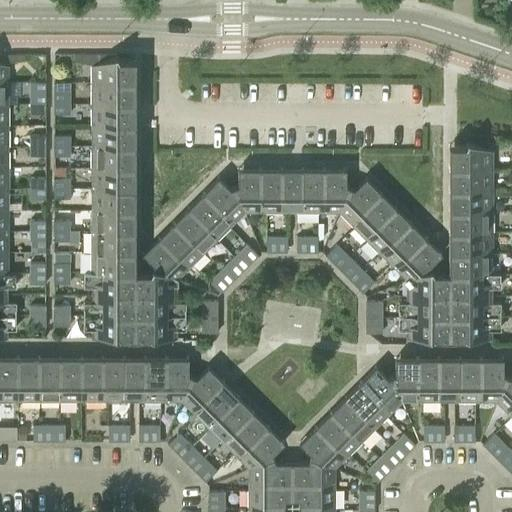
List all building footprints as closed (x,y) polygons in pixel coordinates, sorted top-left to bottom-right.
[(116,53),(91,64),(91,81),(128,81),(134,81),(134,58),(128,58),(118,58),(116,53)] [(30,81),(30,91),(45,91),(45,81),(30,81)] [(54,81),(54,91),(69,91),(69,81),(54,81)] [(128,81),(91,81),(91,102),(127,102),(134,102),(134,81),(128,81)] [(30,102),(45,101),(45,91),(30,91),(30,102)] [(69,91),(54,91),(54,102),(69,102),(69,91)] [(45,101),(30,102),(30,112),(45,112),(45,101)] [(69,112),(69,102),(54,102),(54,112),(69,112)] [(127,102),(91,102),(90,123),(127,123),(134,124),(134,102),(127,102)] [(127,123),(90,123),(90,144),(127,144),(134,145),(134,124),(127,123)] [(30,134),(31,144),(46,144),(46,134),(30,134)] [(54,144),(69,144),(69,134),(54,134),(54,144)] [(456,144),(449,144),(449,166),(456,166),(491,166),(491,151),(467,139),(465,144),(456,144)] [(46,156),(46,144),(31,144),(31,156),(46,156)] [(69,144),(54,144),(54,156),(69,156),(69,144)] [(127,144),(90,144),(90,166),(127,166),(134,166),(134,145),(127,144)] [(127,166),(90,166),(90,187),(127,187),(134,187),(134,166),(127,166)] [(456,166),(449,166),(449,187),(456,187),(491,187),(491,166),(456,166)] [(237,183),(234,185),(244,211),(259,211),(259,167),(237,167),(237,183)] [(282,167),(259,167),(259,211),(282,211),(282,192),(282,174),(282,167)] [(301,167),(282,167),(282,174),(282,192),(282,211),(287,211),(301,211),(301,189),(301,167)] [(323,168),(301,167),(301,189),(301,211),(323,211),(323,168)] [(346,168),(323,168),(323,211),(338,211),(349,185),(346,184),(346,168)] [(218,175),(202,191),(233,222),(244,211),(234,185),(230,187),(218,175)] [(30,176),(30,186),(46,186),(46,176),(30,176)] [(54,187),(69,187),(69,176),(54,176),(54,187)] [(349,185),(338,211),(349,221),(381,192),(365,176),(353,187),(349,185)] [(46,199),(46,186),(30,186),(30,199),(46,199)] [(69,187),(54,187),(54,199),(69,198),(69,187)] [(127,187),(90,187),(90,208),(127,208),(134,208),(134,187),(127,187)] [(456,187),(449,187),(449,209),(456,209),(491,209),(491,187),(456,187)] [(202,191),(187,206),(218,236),(233,222),(202,191)] [(381,192),(349,221),(364,236),(396,207),(381,192)] [(187,206),(172,221),(203,251),(218,236),(187,206)] [(396,207),(364,236),(379,251),(411,222),(396,207)] [(127,208),(90,208),(90,229),(127,229),(134,229),(134,208),(127,208)] [(456,209),(449,209),(449,230),(456,230),(491,230),(491,209),(456,209)] [(30,218),(30,229),(46,229),(46,218),(30,218)] [(54,229),(69,229),(69,218),(54,218),(54,229)] [(172,221),(157,235),(188,266),(203,251),(172,221)] [(411,222),(379,251),(394,266),(426,237),(411,222)] [(46,241),(46,229),(30,229),(30,240),(46,241)] [(69,229),(54,229),(54,240),(69,240),(69,229)] [(127,229),(90,229),(89,251),(127,251),(134,251),(134,229),(127,229)] [(456,230),(449,230),(449,251),(456,251),(491,251),(491,230),(456,230)] [(157,235),(141,251),(153,263),(151,267),(177,277),(188,266),(157,235)] [(276,251),(276,235),(266,235),(266,251),(276,251)] [(287,235),(276,235),(276,251),(287,251),(287,235)] [(296,251),(307,251),(307,235),(296,235),(296,251)] [(317,235),(307,235),(307,251),(317,251),(317,235)] [(426,237),(394,266),(405,277),(431,267),(430,263),(441,252),(426,237)] [(247,243),(239,251),(250,261),(258,254),(247,243)] [(333,261),(343,251),(336,243),(325,254),(333,261)] [(127,251),(89,251),(89,272),(134,272),(134,251),(127,251)] [(232,258),(243,269),(250,261),(239,251),(232,258)] [(343,251),(333,261),(340,269),(351,258),(343,251)] [(456,251),(449,251),(448,271),(448,272),(456,272),(491,272),(491,251),(456,251)] [(243,269),(232,258),(224,265),(235,276),(243,269)] [(347,276),(358,265),(351,258),(340,269),(347,276)] [(30,261),(30,271),(46,271),(46,261),(30,261)] [(53,261),(53,272),(69,272),(69,261),(53,261)] [(235,276),(224,265),(217,273),(228,283),(235,276)] [(355,283),(365,273),(358,265),(347,276),(355,283)] [(141,272),(134,272),(134,292),(141,292),(177,292),(177,277),(151,267),(149,272),(141,272)] [(431,267),(405,277),(405,292),(442,292),(448,292),(448,272),(448,271),(442,271),(433,271),(431,267)] [(0,271),(0,292),(7,292),(7,285),(15,285),(15,271),(7,271),(0,271)] [(46,283),(46,271),(30,271),(31,283),(46,283)] [(69,283),(69,272),(53,272),(54,283),(69,283)] [(89,272),(83,272),(83,284),(90,284),(90,292),(127,292),(134,292),(134,272),(89,272)] [(456,272),(448,272),(448,292),(456,292),(490,292),(490,285),(499,285),(499,272),(491,272),(456,272)] [(228,283),(217,273),(210,280),(220,291),(228,283)] [(365,273),(355,283),(362,291),(373,281),(365,273)] [(0,292),(0,314),(15,314),(15,301),(7,301),(7,292),(0,292)] [(90,301),(82,300),(82,314),(127,314),(134,314),(134,292),(127,292),(90,292),(90,301)] [(141,292),(134,292),(134,314),(141,314),(184,314),(184,302),(177,302),(177,292),(141,292)] [(405,301),(397,301),(397,315),(442,315),(448,315),(448,292),(442,292),(405,292),(405,301)] [(456,292),(448,292),(448,315),(456,315),(499,315),(499,303),(490,303),(490,292),(456,292)] [(202,299),(202,310),(217,309),(217,299),(202,299)] [(366,299),(366,310),(381,310),(381,299),(366,299)] [(30,314),(45,314),(45,304),(30,304),(30,314)] [(53,314),(69,314),(69,304),(53,304),(53,314)] [(217,320),(217,309),(202,310),(202,320),(217,320)] [(366,310),(366,320),(381,320),(381,310),(366,310)] [(0,314),(0,336),(7,336),(7,327),(15,327),(15,314),(0,314)] [(45,314),(30,314),(30,324),(45,324),(45,314)] [(69,314),(53,314),(53,324),(69,324),(69,314)] [(127,314),(82,314),(82,327),(91,327),(91,336),(127,337),(134,337),(134,314),(127,314)] [(141,314),(134,314),(134,337),(141,337),(177,337),(177,327),(184,327),(184,314),(141,314)] [(442,315),(397,315),(397,327),(405,327),(406,337),(426,337),(442,337),(448,337),(448,315),(442,315)] [(456,315),(448,315),(448,337),(456,337),(492,337),(492,328),(499,328),(499,315),(456,315)] [(217,331),(217,320),(202,320),(202,331),(217,331)] [(381,331),(381,320),(366,320),(366,331),(381,331)] [(17,356),(0,355),(0,399),(17,400),(17,356)] [(39,356),(17,356),(17,400),(39,400),(39,356)] [(60,356),(39,356),(39,400),(60,400),(60,356)] [(81,356),(60,356),(60,400),(81,400),(81,356)] [(102,356),(81,356),(81,400),(102,400),(102,356)] [(124,356),(102,356),(102,400),(124,400),(124,377),(124,356)] [(144,356),(124,356),(124,377),(124,400),(128,400),(138,400),(144,400),(144,380),(144,363),(144,356)] [(166,356),(144,356),(144,363),(144,380),(144,400),(166,400),(166,356)] [(188,356),(166,356),(166,400),(181,400),(191,374),(188,372),(188,356)] [(395,373),(391,374),(401,400),(417,400),(417,357),(395,357),(395,373)] [(439,357),(417,357),(417,400),(439,400),(439,383),(439,364),(439,357)] [(458,357),(439,357),(439,364),(439,383),(439,400),(443,400),(453,400),(454,400),(458,400),(458,385),(458,357)] [(481,357),(458,357),(458,385),(458,400),(480,400),(481,357)] [(502,357),(481,357),(480,400),(495,400),(506,375),(503,373),(502,357)] [(191,374),(181,400),(192,411),(223,380),(207,364),(196,376),(191,374)] [(375,364),(359,380),(390,411),(401,400),(391,374),(386,376),(375,364)] [(506,375),(495,400),(506,411),(511,405),(511,374),(510,376),(506,375)] [(223,380),(192,411),(207,426),(238,395),(223,380)] [(359,380),(344,395),(375,426),(390,411),(359,380)] [(238,395),(207,426),(222,441),(253,410),(238,395)] [(344,395),(329,410),(360,441),(375,426),(344,395)] [(253,410),(222,441),(237,456),(268,425),(253,410)] [(329,410),(314,425),(345,455),(360,441),(329,410)] [(43,439),(43,424),(33,424),(33,439),(43,439)] [(54,439),(54,424),(43,424),(43,439),(54,439)] [(54,424),(54,439),(64,439),(64,424),(54,424)] [(118,439),(118,424),(108,424),(108,439),(118,439)] [(129,424),(118,424),(118,439),(129,439),(129,424)] [(138,439),(149,439),(149,424),(138,424),(138,439)] [(149,424),(149,439),(159,439),(159,424),(149,424)] [(423,440),(433,440),(433,424),(423,425),(423,440)] [(443,424),(433,424),(433,440),(444,440),(443,424)] [(454,424),(454,440),(464,440),(464,425),(454,424)] [(268,425),(237,456),(248,467),(273,456),(272,452),(283,441),(268,425)] [(314,425),(298,440),(304,446),(310,452),(309,456),(334,467),(345,455),(314,425)] [(464,425),(464,440),(474,440),(474,425),(464,425)] [(175,450),(186,439),(178,432),(168,443),(175,450)] [(396,440),(407,450),(414,443),(404,432),(396,440)] [(490,450),(501,440),(493,432),(482,443),(490,450)] [(182,457),(193,446),(186,439),(175,450),(182,457)] [(389,447),(399,458),(407,450),(396,440),(389,447)] [(501,440),(490,450),(497,458),(508,447),(501,440)] [(193,446),(182,457),(190,465),(200,454),(193,446)] [(399,458),(389,447),(381,454),(392,465),(399,458)] [(497,458),(505,465),(511,458),(511,450),(508,447),(497,458)] [(200,454),(190,465),(197,472),(208,461),(200,454)] [(392,465),(381,454),(374,462),(385,473),(392,465)] [(273,456),(248,467),(248,482),(284,482),(291,482),(291,460),(275,460),(273,456)] [(307,460),(291,460),(291,482),(334,482),(334,467),(309,456),(307,460)] [(208,461),(197,472),(205,480),(216,469),(208,461)] [(385,473),(374,462),(366,469),(377,480),(385,473)] [(284,482),(248,482),(247,504),(284,504),(291,504),(291,482),(284,482)] [(334,482),(291,482),(291,504),(334,504),(334,482)] [(359,499),(374,499),(374,489),(359,489),(359,499)] [(208,500),(223,500),(223,490),(208,490),(208,500)] [(374,499),(359,499),(359,509),(374,509),(374,499)] [(223,500),(208,500),(208,510),(223,510),(223,500)]
